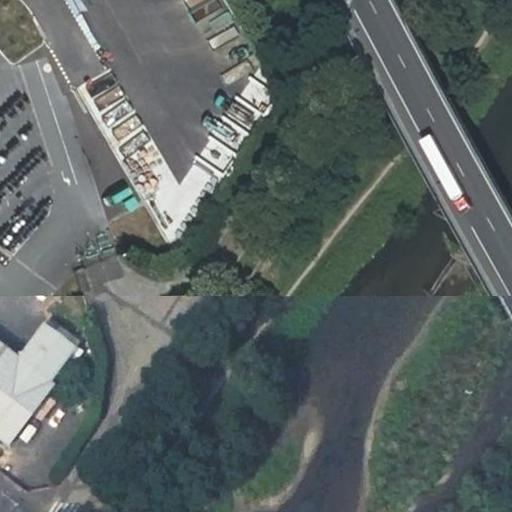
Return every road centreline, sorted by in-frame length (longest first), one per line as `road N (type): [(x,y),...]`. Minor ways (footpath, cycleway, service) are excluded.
road 1 (residential): [(62,511),(390,0)]
road 2 (motorway): [(373,0),(511,231)]
